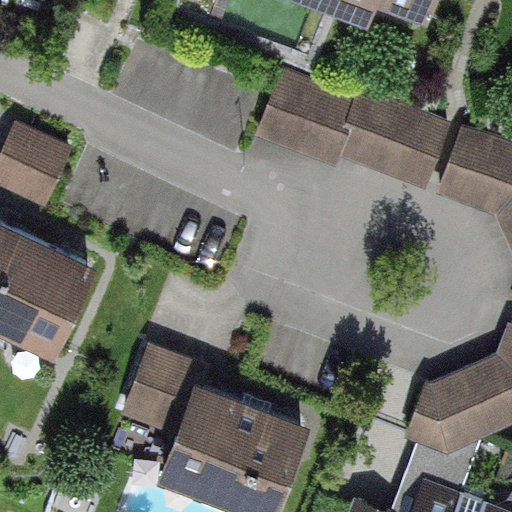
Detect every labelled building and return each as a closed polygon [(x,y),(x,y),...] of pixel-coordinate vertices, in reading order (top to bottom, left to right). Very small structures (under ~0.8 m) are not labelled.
[(432,0),(306,0),(357,20),(364,2),(422,25),(432,0)] [(349,95),(278,65),(251,126),(332,160),(339,144),(425,181),(451,119),(356,79),(349,95)] [(0,168),(0,174),(59,195),(81,131),(20,111),(0,168)] [(511,246),(511,301),(511,303),(511,146),(462,128),(440,185),(491,205),(511,246)] [(84,263),(0,220),(0,328),(40,349),(84,263)] [(498,349),(421,376),(396,430),(442,451),(511,419),(511,320),(509,320),(498,349)] [(204,358),(150,338),(126,399),(166,415),(144,471),(249,511),(262,511),(299,419),(196,380),(204,358)] [(511,511),(511,502),(428,471),(412,511),(402,511),(359,495),(352,511),(511,511)]
